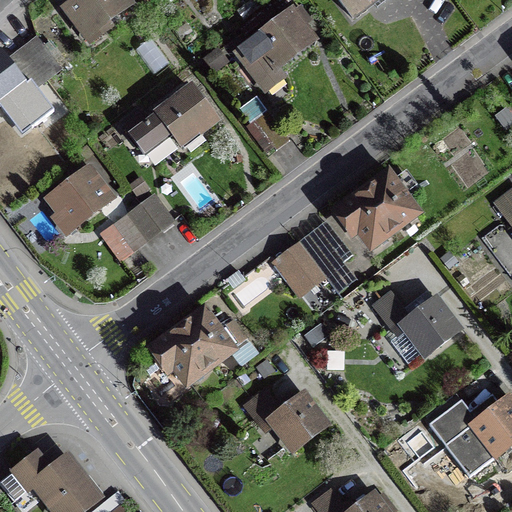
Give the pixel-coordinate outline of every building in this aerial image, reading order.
[(91,41),(110,27),(106,23),(130,5),(125,0),(76,0),(77,0),(67,8),(91,41)] [(338,0),(353,18),(376,0),(338,0)] [(257,81),(276,67),(277,68),(313,41),(292,13),(237,54),(257,81)] [(37,39),(23,49),(47,80),(61,70),(37,39)] [(53,111),(36,89),(47,80),(23,49),(7,61),(3,55),(0,56),(0,101),(8,95),(32,127),(53,111)] [(181,144),(198,131),(200,133),(216,121),(192,89),(131,135),(144,153),(172,132),(181,144)] [(254,121),(276,151),(283,146),(290,141),(268,111),(254,121)] [(60,214),(55,218),(68,234),(113,200),(88,168),(48,199),(60,214)] [(359,230),(372,247),(416,214),(403,197),(407,194),(391,174),(338,213),(353,234),(359,230)] [(155,197),(142,206),(161,232),(174,222),(155,197)] [(130,215),(148,241),(161,232),(142,206),(130,215)] [(136,250),(148,241),(130,215),(117,225),(136,250)] [(342,241),(314,262),(325,277),(353,256),(342,241)] [(301,295),(324,277),(303,249),(279,266),(279,267),(301,295)] [(403,325),(427,357),(459,332),(435,300),(410,319),(402,309),(386,322),(394,332),(403,325)] [(231,353),(240,366),(256,356),(234,323),(222,331),(207,311),(154,350),(169,371),(174,367),(187,385),(231,353)] [(270,421),(295,452),(327,427),(302,396),(278,415),(270,405),(254,418),(261,428),(270,421)] [(511,409),(505,401),(477,422),(445,447),(470,479),(511,446),(511,409)] [(37,501),(30,491),(35,487),(54,511),(81,511),(97,500),(67,460),(50,473),(37,456),(15,473),(1,484),(23,511),(37,501)] [(314,505),(318,511),(384,511),(373,496),(351,511),(345,511),(340,505),(331,493),(314,505)]
